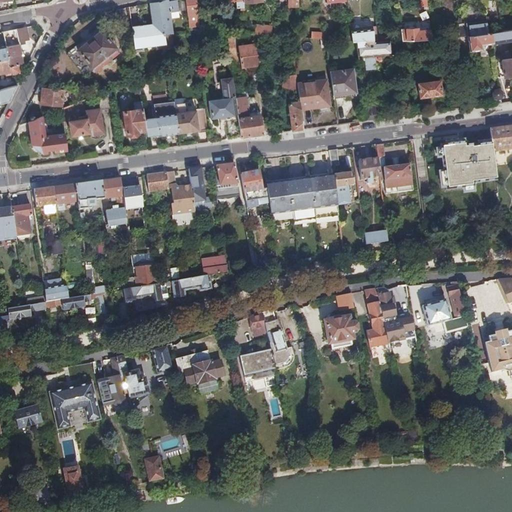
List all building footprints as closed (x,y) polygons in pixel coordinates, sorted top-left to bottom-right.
[(151,25),(130,28),(133,47),(164,43),(163,34),(167,34),(166,24),(167,23),(168,22),(169,21),(169,20),(169,19),(169,18),(168,17),(167,16),(165,16),(164,16),(164,14),(177,12),(175,1),(167,2),(166,0),(165,0),(157,3),(156,4),(155,5),(154,6),(153,8),(153,9),(153,11),(155,24),(151,25)] [(184,0),(187,23),(187,27),(198,26),(196,4),(195,0),(184,0)] [(240,8),(240,14),(244,13),(243,3),(242,0),(228,0),(228,2),(234,1),(235,9),(240,8)] [(441,0),(446,39),(457,38),(460,38),(459,25),(457,6),(456,4),(455,0),(441,0)] [(153,3),(148,4),(151,25),(155,24),(153,11),(153,9),(153,8),(154,6),(155,5),(156,4),(157,3),(157,2),(153,3)] [(511,17),(499,20),(500,26),(501,32),(511,30),(511,17)] [(466,25),(469,52),(482,51),(481,46),(493,44),(491,34),(488,34),(487,28),(486,22),(466,25)] [(255,26),(254,35),(257,35),(266,36),(271,36),(272,27),(255,26)] [(116,52),(98,28),(73,48),(91,72),(116,52)] [(23,29),(16,30),(19,42),(25,41),(23,29)] [(377,29),(352,32),(353,43),(356,43),(357,47),(364,46),(364,43),(378,43),(377,37),(377,29)] [(406,35),(402,35),(403,42),(431,40),(431,33),(430,31),(418,32),(417,29),(406,30),(406,35)] [(16,30),(3,32),(6,47),(7,48),(19,45),(19,42),(16,30)] [(511,30),(501,32),(491,34),(493,44),(511,41),(511,30)] [(167,34),(163,34),(164,43),(165,50),(173,49),(170,34),(167,34)] [(233,35),(227,38),(231,70),(237,69),(233,35)] [(266,36),(257,35),(258,44),(267,43),(266,36)] [(457,69),(457,71),(461,71),(458,49),(457,43),(457,38),(446,39),(444,39),(448,70),(457,69)] [(330,41),(325,41),(327,48),(327,52),(334,51),(333,41),(330,41)] [(342,42),(333,41),(334,51),(345,49),(344,42),(342,42)] [(398,42),(389,43),(391,56),(400,55),(398,42)] [(364,46),(357,47),(359,60),(366,60),(367,72),(372,71),(372,68),(377,68),(376,56),(383,55),(383,57),(385,57),(391,57),(391,56),(389,43),(388,43),(378,43),(364,43),(364,46)] [(238,47),(241,69),(261,67),(258,44),(238,47)] [(19,45),(7,48),(9,60),(11,66),(19,64),(24,64),(20,45),(19,45)] [(0,61),(9,60),(7,48),(6,47),(0,48),(0,61)] [(465,48),(458,49),(461,71),(468,70),(465,48)] [(504,78),(511,77),(511,59),(511,60),(502,61),(504,78)] [(9,60),(0,61),(0,75),(6,74),(11,73),(12,75),(19,74),(21,72),(19,64),(11,66),(9,60)] [(353,71),(330,74),(333,96),(356,94),(353,71)] [(138,79),(139,85),(140,95),(150,94),(146,75),(138,79)] [(220,125),(224,124),(227,141),(241,139),(235,100),(234,92),(232,78),(220,80),(222,99),(208,101),(210,119),(219,118),(220,125)] [(326,80),(297,84),(299,103),(300,111),(320,108),(319,103),(329,102),(326,80)] [(442,96),(440,81),(418,84),(420,99),(442,96)] [(17,86),(0,91),(0,105),(9,102),(17,86)] [(40,105),(61,107),(63,91),(42,89),(40,105)] [(493,98),(496,100),(496,105),(501,104),(500,99),(502,96),(502,92),(499,90),(495,91),(493,94),(493,98)] [(91,98),(94,109),(110,106),(108,91),(101,94),(91,98)] [(244,91),(234,92),(235,100),(246,99),(244,91)] [(386,94),(388,107),(398,106),(396,93),(386,94)] [(246,99),(235,100),(241,139),(263,136),(260,117),(255,117),(254,113),(252,114),(252,117),(248,118),(246,99)] [(136,135),(136,134),(145,133),(143,120),(141,103),(134,104),(134,111),(123,113),(126,135),(127,135),(128,137),(136,135)] [(158,136),(158,137),(178,134),(174,107),(173,103),(154,105),(155,118),(153,118),(155,136),(158,136)] [(292,117),(294,125),(302,125),(300,111),(299,103),(291,104),(288,106),(289,115),(292,117)] [(187,106),(174,107),(178,134),(198,132),(199,133),(206,132),(203,109),(195,111),(195,112),(188,113),(187,106)] [(371,106),(365,107),(367,121),(374,120),(373,117),(376,116),(374,108),(371,109),(371,106)] [(86,117),(80,118),(80,115),(75,116),(75,119),(68,120),(69,123),(68,123),(70,138),(90,135),(87,120),(86,120),(86,117)] [(54,151),(54,154),(67,152),(64,134),(45,137),(42,117),(28,123),(31,146),(42,155),(47,155),(47,152),(54,151)] [(155,136),(153,118),(143,120),(145,133),(146,137),(155,136)] [(511,129),(511,127),(489,131),(491,145),(493,159),(497,159),(496,153),(511,150),(511,129)] [(441,160),(443,172),(444,182),(446,191),(473,188),(473,184),(485,183),(484,177),(496,175),(493,159),(491,145),(472,147),(472,146),(466,147),(465,144),(464,144),(466,157),(455,158),(454,146),(454,145),(439,148),(440,149),(441,160)] [(377,160),(380,179),(380,182),(385,182),(386,196),(413,192),(409,166),(385,169),(382,145),(376,146),(377,160)] [(336,151),(329,152),(331,168),(339,167),(336,151)] [(373,185),(372,180),(380,179),(377,160),(358,162),(360,182),(367,181),(367,186),(373,185)] [(246,163),(238,164),(240,176),(247,174),(246,163)] [(233,165),(216,167),(218,181),(213,182),(216,201),(239,198),(233,165)] [(188,171),(191,186),(194,210),(205,208),(199,169),(188,171)] [(247,174),(240,176),(247,209),(258,207),(256,200),(255,194),(255,192),(262,191),(259,172),(247,174)] [(146,176),(148,193),(168,191),(168,190),(166,173),(146,176)] [(171,190),(173,205),(171,205),(171,211),(172,217),(195,214),(194,211),(194,210),(191,186),(178,188),(176,186),(175,185),(174,173),(166,173),(168,190),(171,190)] [(352,175),(333,177),(335,199),(336,207),(345,206),(345,203),(349,203),(347,193),(350,192),(349,187),(353,187),(352,175)] [(310,180),(315,218),(338,215),(336,207),(335,199),(333,177),(310,180)] [(120,180),(74,186),(77,203),(78,212),(91,210),(90,208),(92,207),(93,206),(94,206),(94,205),(94,204),(94,202),(115,199),(116,208),(112,208),(112,211),(105,212),(107,231),(115,230),(114,227),(126,225),(124,215),(124,210),(120,184),(120,180)] [(305,181),(288,183),(293,220),(315,218),(310,180),(305,181)] [(129,183),(120,184),(124,210),(132,209),(131,198),(131,197),(129,183)] [(266,186),(265,186),(271,223),(292,220),(293,220),(288,183),(270,186),(266,186)] [(74,186),(53,189),(55,206),(77,203),(74,186)] [(33,192),(35,208),(37,208),(52,206),(53,210),(56,210),(55,206),(53,189),(33,192)] [(0,247),(16,245),(15,243),(15,237),(10,209),(3,210),(1,196),(0,196),(0,247)] [(165,206),(166,212),(171,211),(171,205),(170,199),(162,200),(163,206),(165,206)] [(30,206),(10,209),(15,237),(28,235),(26,217),(31,217),(30,206)] [(131,214),(124,215),(126,225),(133,224),(131,214)] [(338,215),(315,218),(316,224),(316,225),(339,222),(338,215)] [(46,234),(55,233),(52,216),(43,218),(46,234)] [(315,218),(293,220),(294,227),(316,224),(315,218)] [(66,219),(57,220),(58,228),(67,226),(66,219)] [(387,232),(363,235),(365,246),(388,243),(387,232)] [(51,253),(60,254),(60,241),(51,241),(51,253)] [(137,257),(130,258),(135,288),(155,285),(153,267),(139,269),(137,257)] [(225,258),(201,261),(204,277),(208,276),(227,273),(225,258)] [(91,265),(84,265),(86,283),(93,283),(91,265)] [(187,269),(179,270),(181,281),(189,279),(187,269)] [(200,290),(210,289),(208,276),(204,277),(189,279),(181,281),(173,282),(175,297),(184,295),(184,290),(199,288),(200,290)] [(495,281),(506,306),(511,303),(511,284),(510,280),(495,281)] [(450,298),(456,320),(465,318),(456,284),(452,283),(453,289),(447,290),(449,298),(450,298)] [(151,301),(160,300),(158,284),(155,285),(135,288),(132,288),(133,298),(150,296),(151,301)] [(410,288),(413,306),(438,302),(435,290),(430,291),(431,301),(416,304),(415,300),(424,299),(422,286),(410,288)] [(66,287),(43,290),(44,297),(45,303),(54,301),(60,301),(68,299),(66,287)] [(372,332),(365,334),(369,349),(382,346),(387,345),(387,344),(377,294),(376,290),(364,292),(372,332)] [(380,294),(377,294),(387,344),(403,341),(401,334),(413,332),(410,320),(406,321),(405,316),(397,318),(398,322),(394,323),(393,318),(394,317),(392,306),(391,306),(391,305),(394,305),(393,298),(389,299),(389,295),(380,296),(380,294)] [(82,303),(89,302),(88,296),(68,299),(60,301),(60,305),(63,304),(63,310),(83,307),(82,303)] [(336,299),(338,312),(353,310),(351,296),(342,298),(336,299)] [(44,297),(30,299),(31,305),(44,303),(45,303),(44,297)] [(451,321),(445,302),(422,308),(427,328),(451,321)] [(26,306),(5,310),(5,314),(9,314),(10,320),(29,317),(29,313),(45,310),(45,309),(44,303),(31,305),(26,306)] [(271,345),(274,354),(271,355),(275,372),(286,368),(288,367),(290,366),(291,365),(292,364),(293,362),(293,360),(293,358),(293,356),(291,349),(286,351),(281,330),(278,331),(274,311),(262,314),(265,329),(266,330),(269,345),(271,345)] [(253,332),(265,329),(262,314),(248,319),(251,332),(253,332)] [(352,340),(348,319),(324,323),(328,344),(352,340)] [(511,336),(511,333),(503,335),(503,338),(496,339),(495,337),(487,339),(488,344),(482,345),(490,377),(502,374),(501,370),(511,367),(511,336)] [(239,356),(244,379),(245,378),(245,377),(252,375),(254,386),(255,386),(254,381),(264,378),(264,381),(265,380),(265,379),(275,377),(276,381),(277,381),(275,372),(271,355),(269,344),(268,344),(268,347),(269,351),(259,354),(258,349),(256,349),(257,350),(252,352),(251,349),(252,357),(248,358),(247,354),(246,354),(247,356),(240,357),(239,356)] [(151,351),(157,375),(171,371),(165,347),(151,351)] [(196,384),(197,387),(198,386),(215,382),(216,382),(215,379),(224,377),(220,363),(211,365),(210,363),(207,353),(198,356),(193,357),(193,354),(191,355),(175,359),(179,374),(184,373),(187,386),(196,384)] [(107,380),(97,383),(102,406),(112,403),(112,406),(114,407),(115,408),(123,406),(125,403),(123,395),(127,394),(123,376),(120,377),(118,367),(116,359),(110,360),(113,374),(106,376),(107,380)] [(122,366),(118,367),(120,377),(123,376),(126,376),(125,368),(123,367),(122,366)] [(126,376),(123,376),(127,394),(128,398),(147,394),(144,380),(138,382),(136,373),(126,376)] [(254,381),(255,386),(254,386),(252,375),(245,377),(245,378),(244,379),(247,393),(278,386),(277,381),(276,381),(275,377),(265,379),(265,380),(264,381),(264,378),(254,381)] [(215,382),(198,386),(201,396),(217,392),(215,382)] [(99,420),(90,384),(49,393),(57,429),(69,426),(66,413),(84,409),(87,422),(99,420)] [(268,398),(269,417),(279,416),(277,397),(268,398)] [(36,408),(14,414),(18,429),(41,423),(36,408)] [(496,421),(490,422),(495,444),(501,442),(496,421)] [(255,438),(249,440),(255,459),(261,457),(255,438)] [(64,441),(65,461),(75,460),(74,441),(64,441)] [(158,459),(145,461),(149,482),(162,479),(158,459)] [(77,468),(64,471),(68,491),(81,489),(77,468)] [(68,491),(67,491),(69,497),(86,494),(85,488),(81,489),(68,491)] [(46,489),(38,491),(40,502),(48,501),(46,489)]
